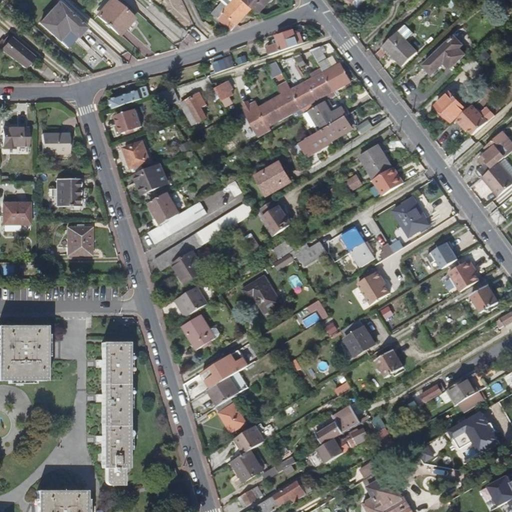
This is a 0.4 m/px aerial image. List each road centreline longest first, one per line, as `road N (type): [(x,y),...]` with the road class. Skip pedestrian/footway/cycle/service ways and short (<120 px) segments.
road 1 (unclassified): [(209,511),(80,90)]
road 2 (residential): [(318,7),(511,261)]
road 3 (unclassified): [(80,90),(318,7)]
